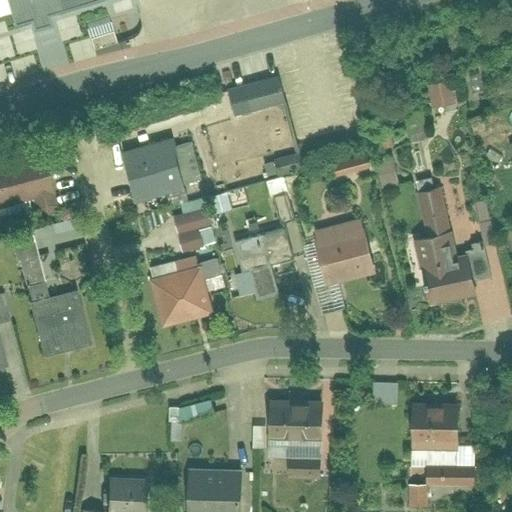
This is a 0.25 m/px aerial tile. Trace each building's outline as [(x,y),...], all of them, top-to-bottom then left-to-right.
[(0,0),(0,21),(71,0),(123,0),(125,6),(145,0),(0,0)] [(227,94),(234,119),(286,105),(279,80),(227,94)] [(430,90),(435,110),(454,105),(449,85),(430,90)] [(120,155),(132,202),(183,189),(171,142),(120,155)] [(185,185),(202,180),(191,142),(174,147),(185,185)] [(0,160),(0,208),(48,196),(37,152),(0,160)] [(297,156),(275,163),(280,179),(302,172),(297,156)] [(334,167),(337,179),(373,169),(370,157),(334,167)] [(377,169),(383,190),(399,186),(394,164),(377,169)] [(456,260),(441,188),(418,193),(426,233),(407,237),(422,309),(474,299),(465,258),(456,260)] [(182,255),(203,250),(199,233),(212,230),(208,214),(175,221),(182,255)] [(360,222),(316,233),(329,286),(374,274),(360,222)] [(296,271),(287,234),(230,248),(241,291),(253,288),(257,304),(280,299),(274,277),(296,271)] [(17,249),(48,362),(94,350),(80,295),(54,302),(38,243),(17,249)] [(476,284),(492,279),(483,248),(467,252),(476,284)] [(151,274),(162,325),(214,313),(202,262),(151,274)] [(0,371),(8,370),(0,329),(0,325),(10,323),(4,292),(0,292),(0,371)] [(374,385),(372,410),(398,411),(399,387),(374,385)] [(177,410),(181,424),(212,417),(209,402),(177,410)] [(266,465),(287,466),(286,480),(322,481),(323,457),(321,457),(322,407),(267,406),(266,465)] [(460,409),(411,409),(411,453),(460,454),(460,409)] [(475,491),(475,470),(423,469),(422,488),(408,488),(408,511),(412,511),(427,511),(428,490),(475,491)] [(183,511),(237,511),(238,471),(184,471),(183,511)] [(109,479),(107,511),(147,511),(149,482),(109,479)]
